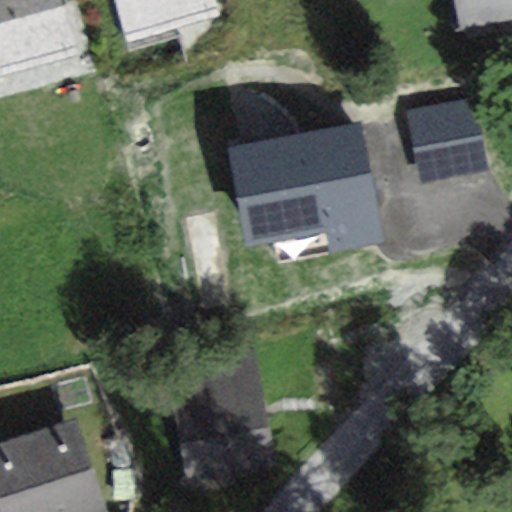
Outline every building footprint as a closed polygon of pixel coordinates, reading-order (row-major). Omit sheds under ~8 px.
[(66,0),(0,0),(0,82),(84,58),(66,0)] [(219,0),(125,0),(137,43),(225,21),(219,0)] [(511,0),(469,0),(478,34),(511,25),(511,0)] [(420,175),(492,167),(482,85),(411,93),(420,175)] [(224,118),(245,236),(328,222),(332,243),(390,232),(366,93),(224,118)] [(258,375),(172,399),(198,490),(283,466),(258,375)] [(114,511),(90,425),(0,450),(0,487),(6,511),(114,511)]
